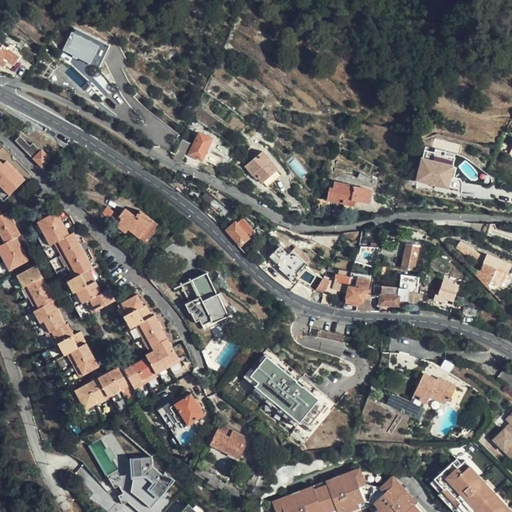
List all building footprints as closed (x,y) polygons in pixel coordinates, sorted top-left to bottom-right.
[(94,56),(103,60),(111,45),(75,26),(63,48),(91,63),(94,56)] [(20,57),(0,44),(0,64),(3,66),(7,61),(15,65),(20,57)] [(202,160),(212,139),(200,132),(190,154),(202,160)] [(47,158),(39,150),(38,151),(30,142),(27,144),(19,135),(15,139),(40,165),(47,158)] [(173,159),(180,162),(189,143),(181,139),(173,159)] [(284,169),(263,146),(245,162),(259,176),(261,174),(269,183),(284,169)] [(428,153),(459,163),(460,158),(430,148),(428,153)] [(456,172),(459,163),(428,153),(419,182),(450,191),(453,182),(456,172)] [(0,158),(0,184),(8,192),(24,177),(7,158),(3,162),(0,158)] [(210,185),(195,176),(192,182),(207,191),(210,185)] [(369,203),(372,190),(331,182),(328,199),(355,206),(356,200),(369,203)] [(143,240),(155,222),(139,210),(135,216),(124,209),(117,218),(120,221),(116,226),(124,232),(127,229),(143,240)] [(42,232),(62,221),(56,210),(37,221),(42,232)] [(0,215),(0,230),(12,224),(5,212),(0,215)] [(255,232),(241,217),(227,230),(241,245),(255,232)] [(68,233),(62,221),(42,232),(48,243),(52,241),(68,233)] [(12,224),(0,230),(0,245),(13,238),(18,236),(12,224)] [(72,230),(68,233),(52,241),(58,252),(78,242),(72,230)] [(13,238),(0,245),(0,259),(19,250),(13,238)] [(78,242),(58,252),(64,265),(84,253),(78,242)] [(414,269),(420,247),(400,242),(397,253),(406,256),(403,267),(414,269)] [(302,262),(291,252),(289,254),(280,246),(270,257),(295,280),(299,275),(295,271),(302,262)] [(19,250),(0,259),(6,271),(25,261),(19,250)] [(479,274),(477,274),(477,276),(500,281),(503,265),(505,265),(507,255),(483,251),(479,274)] [(84,253),(64,265),(71,276),(86,268),(91,265),(84,253)] [(86,268),(71,276),(64,280),(71,293),(73,291),(93,281),(86,268)] [(21,290),(23,289),(40,279),(35,269),(15,279),(21,290)] [(231,313),(218,292),(215,294),(203,273),(180,286),(190,302),(188,304),(198,321),(202,319),(205,323),(210,320),(214,327),(222,321),(221,318),(231,313)] [(442,280),(459,285),(461,285),(463,279),(444,273),(442,280)] [(369,301),(370,295),(367,294),(369,281),(357,278),(355,288),(349,287),(347,299),(363,302),(363,299),(369,301)] [(40,279),(23,289),(29,301),(46,291),(40,279)] [(454,300),(459,285),(442,280),(438,295),(434,294),(432,300),(437,302),(438,300),(444,302),(445,298),(454,300)] [(93,281),(73,291),(79,302),(87,298),(98,291),(93,281)] [(336,299),(338,288),(332,287),(333,282),(328,281),(326,290),(323,290),(321,299),(328,303),(329,300),(333,301),(333,300),(337,301),(338,300),(336,299)] [(98,291),(87,298),(93,309),(113,298),(107,286),(98,291)] [(380,298),(370,295),(369,301),(369,303),(380,306),(398,306),(399,300),(407,301),(409,289),(399,288),(398,296),(380,296),(380,298)] [(46,291),(29,301),(34,312),(51,303),(52,302),(46,291)] [(123,315),(127,312),(141,304),(135,292),(116,302),(123,315)] [(51,303),(34,312),(31,314),(37,326),(40,324),(57,314),(51,303)] [(141,304),(127,312),(134,324),(150,316),(143,303),(141,304)] [(57,314),(40,324),(45,336),(47,335),(63,326),(57,314)] [(150,316),(134,324),(140,336),(158,326),(152,315),(150,316)] [(63,326),(47,335),(53,346),(56,345),(72,336),(66,325),(63,326)] [(149,346),(164,338),(158,326),(140,336),(146,347),(149,346)] [(72,336),(56,345),(63,357),(66,355),(85,344),(79,332),(72,336)] [(149,346),(150,350),(166,342),(164,338),(149,346)] [(143,353),(145,356),(154,373),(177,360),(166,342),(150,350),(143,353)] [(85,344),(66,355),(72,366),(92,355),(85,344)] [(298,382),(302,376),(267,348),(263,353),(265,354),(267,356),(298,382)] [(92,355),(72,366),(78,377),(97,367),(92,355)] [(145,356),(122,369),(130,385),(132,388),(155,375),(154,373),(145,356)] [(298,382),(267,356),(262,362),(255,371),(251,376),(259,383),(256,386),(275,402),(281,407),(300,423),(303,419),(311,425),(315,420),(322,412),(327,405),(329,407),(332,410),(336,405),(331,400),(302,376),(298,382)] [(120,365),(97,378),(107,397),(130,385),(122,369),(120,365)] [(251,376),(255,371),(251,368),(244,377),(256,386),(259,383),(251,376)] [(459,384),(438,376),(437,378),(424,373),(413,401),(393,392),(388,403),(421,418),(426,406),(423,405),(425,402),(427,403),(431,394),(432,390),(447,396),(453,398),(459,384)] [(107,397),(97,378),(73,390),(84,410),(107,397)] [(256,386),(252,390),(271,406),(275,402),(256,386)] [(447,396),(432,390),(431,394),(446,400),(447,396)] [(194,403),(191,397),(174,406),(172,403),(163,408),(173,425),(182,420),(187,428),(203,418),(199,411),(194,403)] [(281,407),(278,411),(296,426),(300,423),(281,407)] [(511,412),(505,419),(511,426),(506,432),(504,430),(498,435),(500,437),(495,442),(511,459),(511,412)] [(303,419),(300,423),(311,432),(319,423),(315,420),(311,425),(303,419)] [(240,458),(250,438),(222,424),(211,443),(240,458)] [(148,460),(129,461),(130,479),(139,479),(140,490),(145,495),(138,503),(148,511),(171,484),(162,476),(159,478),(149,470),(148,460)] [(453,464),(448,469),(453,475),(459,470),(453,464)] [(211,478),(213,474),(205,468),(202,473),(211,478)] [(435,482),(443,491),(457,506),(463,511),(504,511),(461,468),(459,470),(453,475),(448,469),(435,482)] [(271,511),(346,511),(358,507),(365,505),(371,511),(426,511),(398,481),(387,492),(358,486),(352,472),(269,504),(271,511)] [(242,490),(221,478),(217,484),(238,497),(242,490)] [(128,494),(138,503),(145,495),(140,490),(139,479),(130,479),(128,494)] [(457,506),(443,491),(440,494),(454,509),(457,506)]
